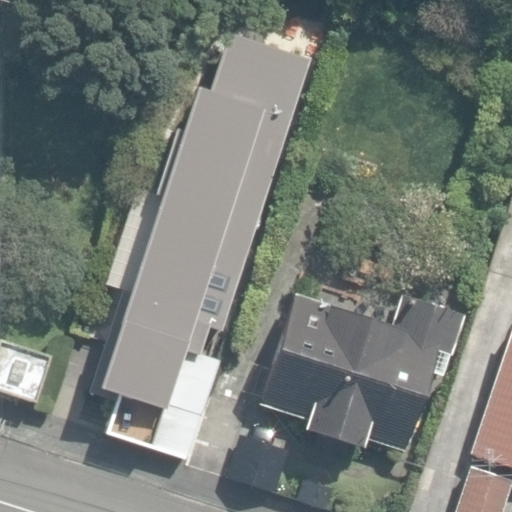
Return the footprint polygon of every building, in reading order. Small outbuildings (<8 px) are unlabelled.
[(221,331),(306,60),(228,36),(209,96),(189,90),(95,389),(116,395),(104,434),(150,449),(165,400),(201,411),(216,362),(201,357),(210,328),(221,331)] [(365,438),(403,450),(429,369),(445,374),(464,312),(398,292),(388,323),(295,293),(260,403),(305,417),(301,428),(362,447),(365,438)] [(470,453),(511,466),(511,325),(470,453)] [(0,388),(38,401),(53,356),(0,338),(0,388)] [(283,450),(236,437),(222,481),(270,495),(283,450)] [(454,511),(497,511),(508,481),(469,469),(454,511)]
